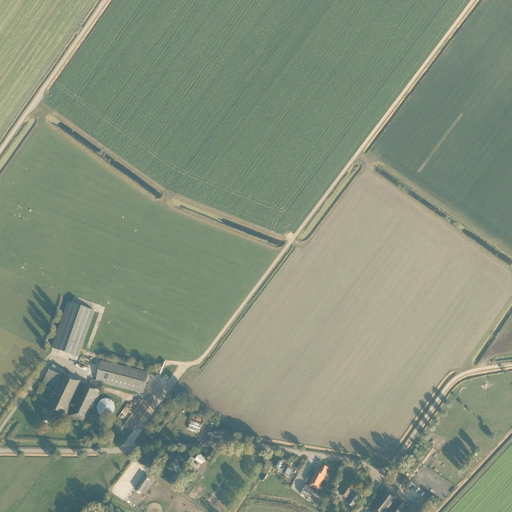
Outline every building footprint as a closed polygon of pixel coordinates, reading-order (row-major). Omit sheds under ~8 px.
[(78,357),(94,312),(68,303),(52,348),(78,357)] [(93,380),(91,380),(89,386),(50,367),(47,373),(44,381),(56,387),(44,413),(46,414),(43,421),(51,425),(55,417),(64,421),(71,407),(72,407),(68,416),(85,424),(100,392),(100,391),(102,383),(143,394),(148,373),(101,361),(97,378),(94,377),(93,380)] [(107,399),(106,399),(105,399),(104,399),(103,400),(102,400),(101,400),(101,401),(100,401),(99,402),(98,403),(98,404),(97,405),(97,406),(97,407),(97,408),(97,409),(97,410),(97,411),(98,412),(98,413),(98,414),(99,414),(99,415),(100,415),(101,416),(102,417),(103,417),(104,417),(105,417),(106,417),(107,417),(108,417),(109,417),(110,417),(110,416),(111,416),(112,415),(113,414),(114,413),(114,412),(114,411),(115,411),(115,410),(115,409),(115,408),(115,407),(115,406),(114,405),(114,404),(113,403),(113,402),(112,402),(112,401),(111,401),(110,400),(109,400),(108,400),(107,399)] [(200,433),(203,424),(192,420),(189,429),(200,433)] [(208,424),(208,425),(208,434),(214,434),(214,437),(223,437),(223,430),(216,430),(216,426),(214,426),(214,424),(208,424)] [(178,466),(181,462),(182,460),(174,454),(174,455),(171,454),(168,458),(171,460),(167,467),(168,468),(173,471),(177,465),(178,466)] [(191,458),(188,456),(184,461),(191,465),(193,461),(193,460),(193,459),(194,457),(192,456),(191,458)] [(277,457),(271,467),(278,471),(279,469),(284,472),(283,474),(289,477),(293,470),(282,464),(284,461),(277,457)] [(320,469),(318,474),(315,472),(308,486),(318,491),(325,477),(324,477),(326,473),(325,473),(328,468),(327,468),(327,467),(325,466),(324,467),(322,466),(320,469)] [(402,483),(393,477),(389,483),(398,489),(402,483)] [(143,478),(135,489),(141,494),(149,482),(143,478)] [(313,505),(320,509),(327,496),(305,485),(300,494),(308,498),(307,500),(314,503),(313,505)] [(353,492),(353,493),(350,492),(352,489),(347,485),(340,495),(344,498),(345,496),(349,498),(346,503),(348,504),(353,507),(356,502),(358,503),(361,498),(353,492)] [(404,511),(408,507),(385,489),(369,511),(404,511)] [(409,511),(420,511),(425,507),(417,501),(409,511)]
